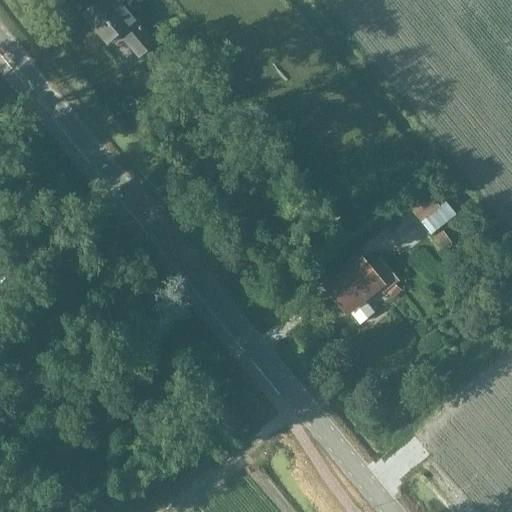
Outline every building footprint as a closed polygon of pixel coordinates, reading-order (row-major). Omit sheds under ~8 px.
[(107,45),(120,35),(139,58),(154,45),(145,35),(147,34),(137,23),(136,24),(116,0),(94,0),(98,4),(83,16),(107,45)] [(408,208),(420,223),(438,208),(427,194),(408,208)] [(278,217),(261,231),(275,248),(292,234),(278,217)] [(442,229),(432,235),(442,249),(452,242),(442,229)] [(372,314),(364,303),(379,291),(383,295),(385,293),(395,300),(402,291),(395,285),(399,281),(378,256),(364,268),(361,265),(329,290),(345,310),(346,309),(359,324),(372,314)] [(67,318),(63,333),(79,337),(82,321),(67,318)]
